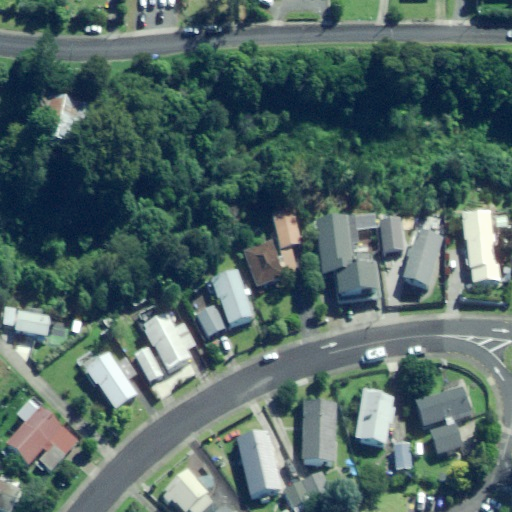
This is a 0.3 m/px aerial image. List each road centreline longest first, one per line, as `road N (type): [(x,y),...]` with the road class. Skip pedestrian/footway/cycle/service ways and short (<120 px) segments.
road 1 (residential): [(511,41),(232,36),(53,53),(0,44)]
road 2 (residential): [(85,511),(188,416),(284,364),(379,340),(450,335)]
